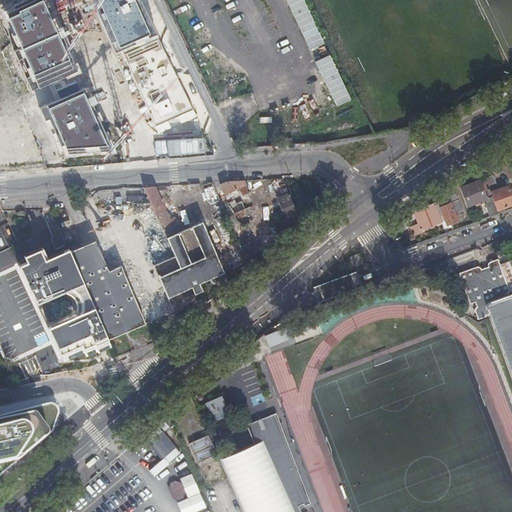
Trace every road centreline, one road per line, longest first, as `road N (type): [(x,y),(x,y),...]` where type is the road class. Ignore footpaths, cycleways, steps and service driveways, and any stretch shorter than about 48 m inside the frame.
road 1 (secondary): [(355,199),(104,419)]
road 2 (secondary): [(112,433),(363,221)]
road 3 (tertiary): [(58,183),(323,163),(348,176),(355,199)]
road 4 (secondary): [(511,102),(355,199)]
road 5 (secondary): [(363,221),(511,119)]
road 6 (residential): [(0,52),(58,183)]
road 7 (secondary): [(104,419),(0,509)]
road 8 (tertiary): [(0,398),(72,383),(104,419)]
road 9 (secondary): [(19,511),(112,433)]
